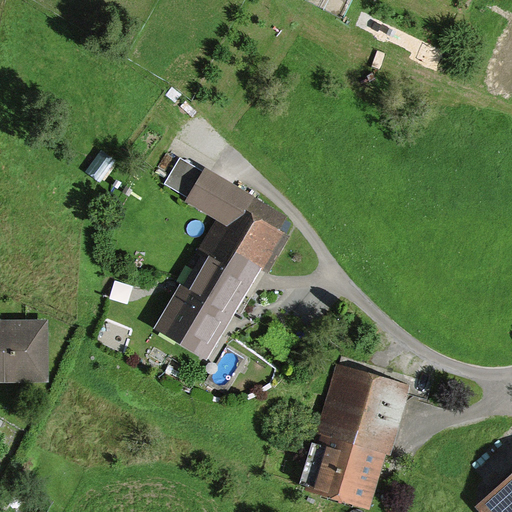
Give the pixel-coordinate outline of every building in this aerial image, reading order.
[(224,225),(211,248),(255,272),(284,220),(208,178),(192,207),(224,225)] [(209,356),(255,272),(211,248),(164,332),(209,356)] [(5,323),(0,319),(0,386),(55,385),(50,321),(5,323)] [(107,322),(104,335),(131,342),(134,330),(107,322)] [(211,384),(232,394),(251,356),(229,346),(211,384)] [(408,385),(341,367),(309,490),(375,507),(408,385)] [(511,511),(511,477),(486,500),(495,511),(511,511)]
